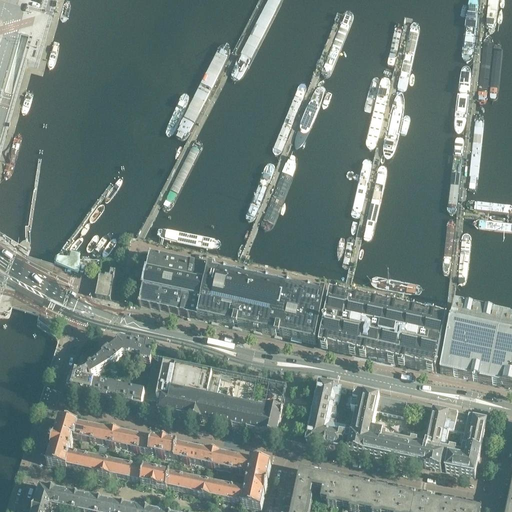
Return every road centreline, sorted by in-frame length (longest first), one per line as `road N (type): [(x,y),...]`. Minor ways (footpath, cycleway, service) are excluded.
road 1 (primary): [(511,408),(114,321)]
road 2 (residential): [(114,321),(139,248),(450,315)]
road 3 (residential): [(279,511),(288,459),(490,500)]
road 4 (unclassified): [(79,315),(17,511)]
